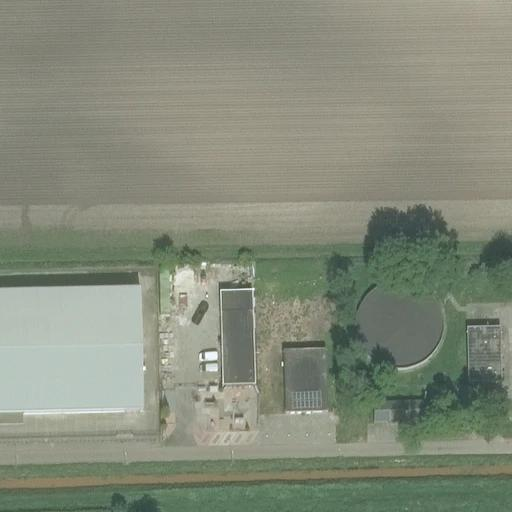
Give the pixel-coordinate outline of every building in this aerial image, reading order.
[(0,415),(143,413),(140,292),(0,294),(0,415)] [(222,388),(254,387),(252,292),(219,294),(222,388)] [(500,330),(487,330),(467,330),(468,384),(490,384),(490,383),(500,383),(500,357),(500,330)] [(325,352),(283,353),(285,416),(327,414),(325,352)] [(476,416),(502,415),(502,401),(475,402),(476,416)] [(421,403),(374,404),(374,424),(398,423),(422,423),(421,403)] [(422,434),(422,423),(398,423),(398,435),(422,434)]
